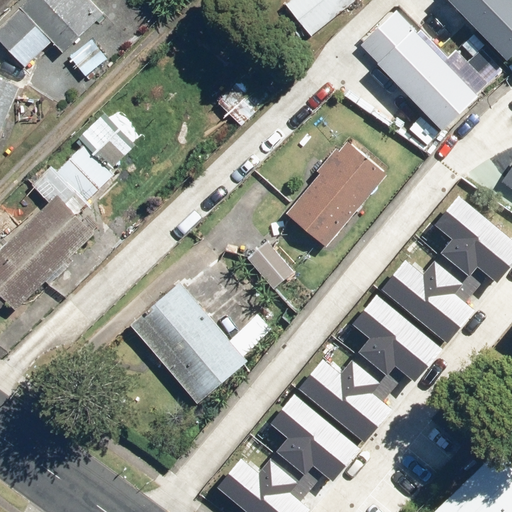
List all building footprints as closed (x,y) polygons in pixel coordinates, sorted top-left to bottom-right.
[(89,0),(36,0),(0,33),(0,45),(31,79),(102,14),(89,0)] [(285,0),(283,2),(311,37),(358,0),(285,0)] [(511,0),(443,0),(500,62),(511,51),(511,0)] [(402,11),(359,51),(432,129),(475,89),(402,11)] [(89,40),(67,58),(83,77),(105,58),(89,40)] [(269,97),(243,74),(216,104),(242,128),(269,97)] [(0,116),(10,92),(0,88),(0,116)] [(285,210),(323,243),(383,172),(344,140),(285,210)] [(511,257),(511,236),(462,193),(438,220),(453,233),(441,246),(469,270),(477,261),(495,277),(511,257)] [(0,250),(0,305),(7,313),(85,237),(51,202),(0,250)] [(275,235),(246,257),(270,289),(299,267),(275,235)] [(410,256),(386,284),(447,336),(474,305),(456,289),(463,280),(436,256),(425,269),(410,256)] [(184,284),(129,328),(191,404),(246,360),(184,284)] [(442,346),(381,293),(358,320),(373,333),(361,346),(389,370),(397,361),(415,377),(442,346)] [(330,356),(306,384),(367,436),(394,405),(376,389),(383,380),(356,356),(344,369),(330,356)] [(361,443),(300,390),(276,418),(291,430),(280,443),(307,467),(315,458),(334,474),(361,443)] [(428,511),(509,511),(511,510),(511,460),(500,448),(428,511)] [(248,454),(224,481),(260,511),(303,511),(313,502),(294,486),(302,477),(274,453),(263,466),(248,454)]
